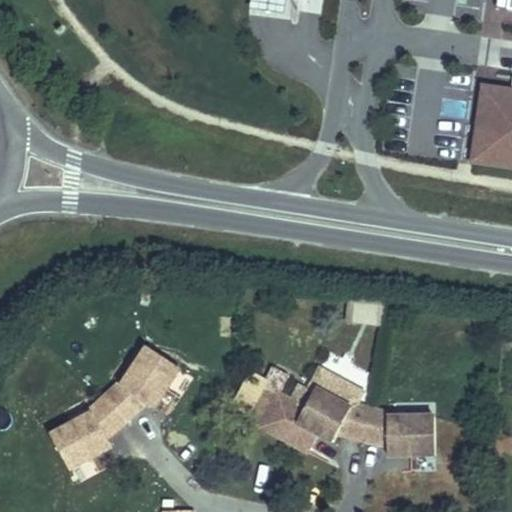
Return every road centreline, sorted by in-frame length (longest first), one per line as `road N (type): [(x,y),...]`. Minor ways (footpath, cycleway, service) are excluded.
road 1 (secondary): [(511,238),(132,178),(75,160),(6,121)]
road 2 (secondary): [(0,206),(149,208),(511,263)]
road 3 (residential): [(511,54),(347,28)]
